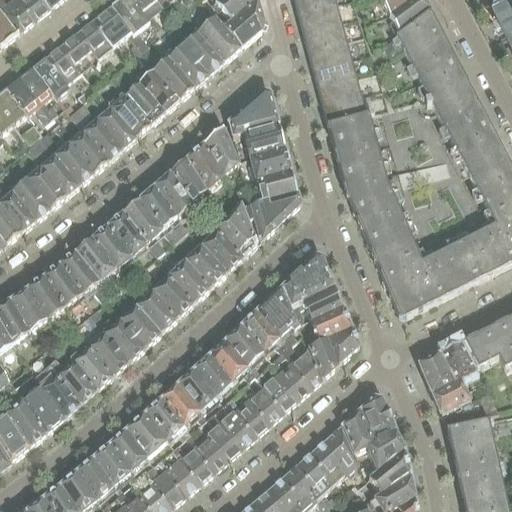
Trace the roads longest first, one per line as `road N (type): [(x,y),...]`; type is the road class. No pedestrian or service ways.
road 1 (residential): [(323,217),(0,502)]
road 2 (residential): [(0,290),(281,55)]
road 3 (residential): [(218,511),(388,364)]
road 4 (residential): [(323,217),(281,55)]
road 5 (residential): [(388,364),(323,217)]
road 6 (residential): [(435,511),(421,445),(388,364)]
road 7 (residential): [(511,299),(388,364)]
road 8 (residential): [(511,111),(453,0)]
